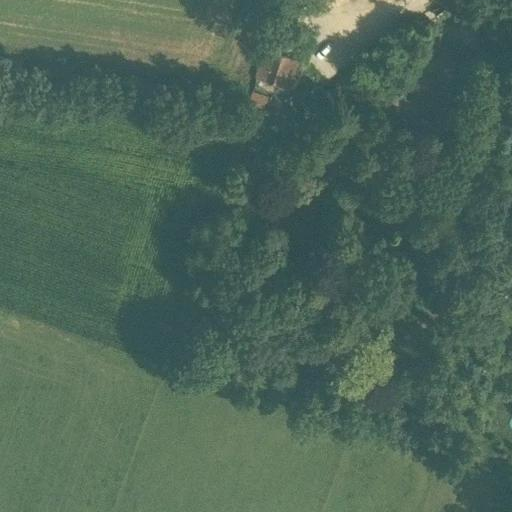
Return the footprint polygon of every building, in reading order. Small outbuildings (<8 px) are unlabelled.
[(287,87),(296,60),(264,50),(256,77),(287,87)] [(253,93),(249,104),(264,109),(268,98),(253,93)] [(374,111),(379,96),(367,93),(363,108),(374,111)] [(368,283),(373,271),(346,259),(341,271),(368,283)] [(402,314),(423,268),(410,262),(402,281),(397,279),(385,306),(402,314)] [(511,341),(498,336),(494,348),(507,352),(511,341)]
